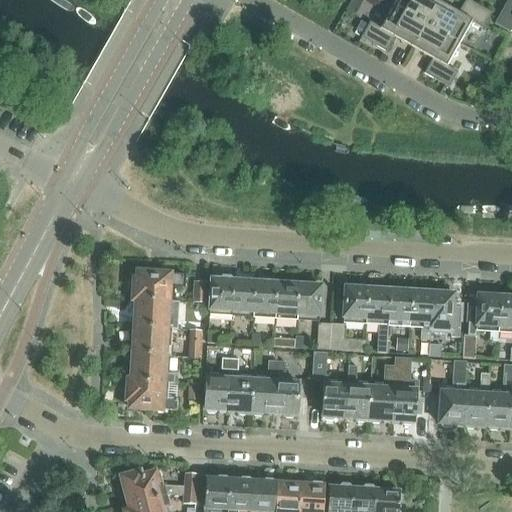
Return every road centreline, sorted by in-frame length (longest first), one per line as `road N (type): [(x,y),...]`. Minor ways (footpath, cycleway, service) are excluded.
road 1 (residential): [(511,457),(103,444),(56,430),(0,397)]
road 2 (residential): [(511,254),(184,232),(73,180)]
road 3 (residential): [(511,119),(440,109),(252,0)]
road 4 (residential): [(73,180),(103,146),(186,0)]
road 5 (residential): [(162,0),(81,140),(73,180)]
road 6 (unclassified): [(0,316),(73,180)]
